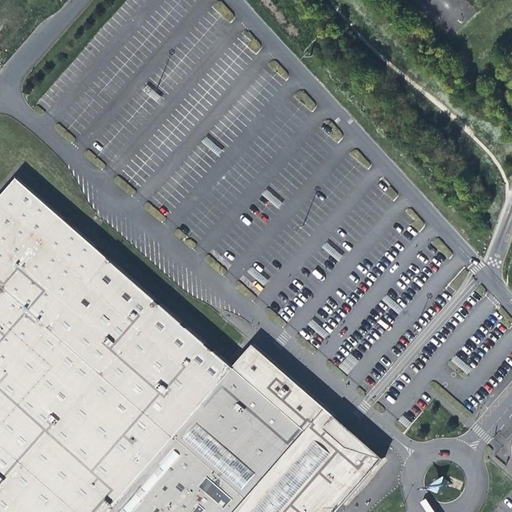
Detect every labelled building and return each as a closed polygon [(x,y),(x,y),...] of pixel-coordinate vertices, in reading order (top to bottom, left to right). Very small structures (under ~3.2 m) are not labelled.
[(112,258),(18,176),(0,196),(0,511),(235,511),(307,431),(232,365),(112,258)] [(253,342),(232,365),(307,431),(235,511),(334,511),(383,458),(253,342)] [(454,356),(450,362),(468,373),(472,367),(454,356)] [(346,359),(339,367),(348,376),(355,367),(346,359)] [(403,415),(398,419),(407,428),(411,423),(403,415)]
